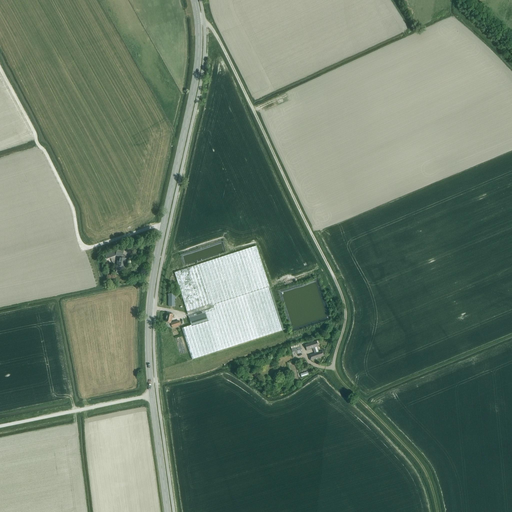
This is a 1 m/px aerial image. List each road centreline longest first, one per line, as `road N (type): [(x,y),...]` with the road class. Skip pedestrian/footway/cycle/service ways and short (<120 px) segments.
road 1 (unclassified): [(197,20),(216,35),(341,293),(344,327),(331,365)]
road 2 (secondary): [(149,307),(194,81),(197,20)]
road 3 (unknown): [(0,62),(75,211),(84,248),(162,226)]
road 4 (secondary): [(167,511),(149,380),(149,307)]
road 5 (track): [(331,365),(419,462),(437,511)]
